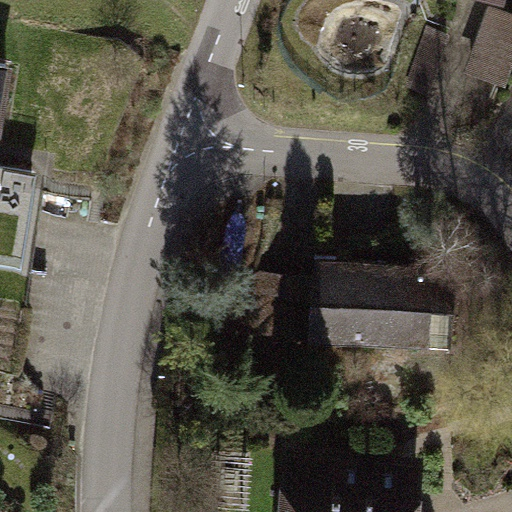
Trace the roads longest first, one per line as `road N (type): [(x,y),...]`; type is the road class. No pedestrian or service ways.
road 1 (residential): [(110,511),(112,422),(126,339),(153,220),(187,126)]
road 2 (residential): [(511,226),(470,178),(393,154),(234,146),(187,126)]
road 3 (residential): [(187,126),(236,0)]
